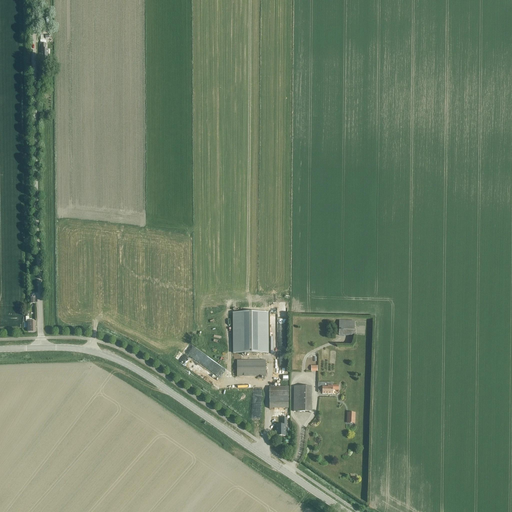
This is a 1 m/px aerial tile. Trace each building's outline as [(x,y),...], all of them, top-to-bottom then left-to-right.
[(42,45),(42,66),(49,65),(49,51),(47,51),(47,45),(46,45),(46,40),(40,40),(40,45),(42,45)] [(267,354),(267,313),(234,313),(234,354),(267,354)] [(354,336),(354,322),(339,321),(339,336),(354,336)] [(288,370),(288,340),(278,340),(278,370),(288,370)] [(237,377),(265,377),(265,361),(236,361),(237,377)] [(233,388),(233,380),(223,380),(223,388),(233,388)] [(338,391),(338,386),(332,386),(332,383),(318,383),(318,393),(322,393),(322,394),(332,394),(332,391),(338,391)] [(311,412),(311,387),(293,387),(293,412),(311,412)] [(288,388),(269,388),(269,397),(288,397),(288,388)] [(253,415),(261,415),(262,391),(253,391),(253,415)] [(282,426),(276,426),(276,430),(276,437),(285,437),(285,426),(286,426),(286,418),(282,418),(282,426)]
